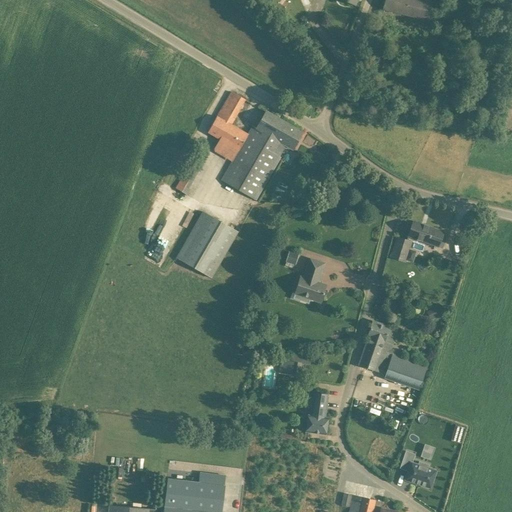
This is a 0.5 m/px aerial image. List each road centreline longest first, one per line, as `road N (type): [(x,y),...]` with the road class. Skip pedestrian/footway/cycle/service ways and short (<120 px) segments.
road 1 (unclassified): [(423,511),(354,462),(339,420),(398,186)]
road 2 (unclassified): [(318,130),(105,0)]
road 3 (unknown): [(144,199),(226,74)]
road 4 (unclassified): [(318,130),(370,0)]
